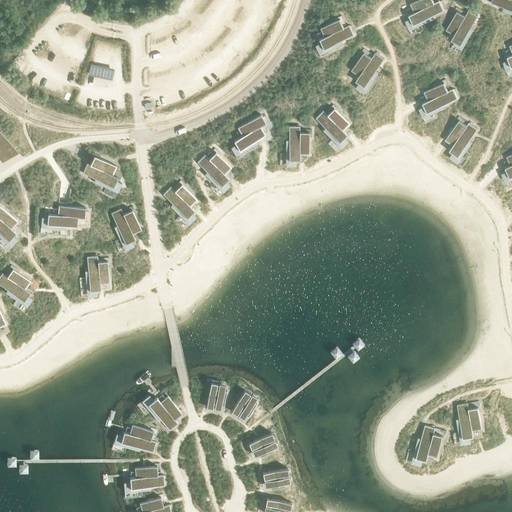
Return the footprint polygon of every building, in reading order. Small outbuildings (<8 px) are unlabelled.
[(414,12),(408,15),(410,19),(413,25),(417,23),(440,12),(444,10),(441,4),(439,0),(434,3),(414,12)] [(432,0),(417,0),(410,4),(414,12),(434,3),(432,0)] [(511,0),(491,0),(490,3),(511,10),(511,0)] [(454,35),(451,40),(455,42),(460,45),(462,42),(477,16),(471,13),(468,10),(465,15),(454,35)] [(457,11),(446,30),(454,35),(465,15),(457,11)] [(340,19),(319,28),(323,37),(344,27),(340,19)] [(323,37),(318,39),(320,43),(324,41),(327,47),(354,35),(349,25),(344,27),(323,37)] [(362,51),(351,70),(359,76),(371,58),(362,51)] [(359,76),(355,80),(359,83),(361,79),(367,83),(384,59),(375,53),(371,58),(359,76)] [(115,67),(91,62),(89,74),(113,79),(115,67)] [(444,82),(423,92),(427,100),(448,91),(444,82)] [(427,100),(422,103),(424,107),(427,113),(431,111),(454,100),(457,98),(455,92),(453,89),(448,91),(427,100)] [(333,108),(327,115),(342,130),(349,124),(333,108)] [(322,110),(315,118),(336,139),(340,134),(343,137),(347,134),(342,130),(327,115),(322,110)] [(261,114),(237,128),(242,136),(260,126),(266,123),(261,114)] [(457,122),(444,140),(452,145),(465,127),(457,122)] [(452,145),(449,150),(452,153),(458,157),(477,129),(472,125),(468,123),(465,127),(452,145)] [(242,136),(233,141),(236,145),(239,142),(243,148),(265,135),(260,126),(242,136)] [(299,126),(288,126),(288,156),(295,156),(295,160),(299,160),(299,154),(299,132),(299,126)] [(0,131),(0,155),(2,158),(17,150),(0,131)] [(309,132),(299,132),(299,154),(309,154),(309,132)] [(215,152),(209,158),(224,174),(231,167),(215,152)] [(204,154),(197,162),(218,183),(222,178),(226,181),(228,178),(224,174),(209,158),(204,154)] [(94,156),(90,164),(112,175),(116,166),(94,156)] [(87,163),(82,173),(109,185),(112,179),(116,181),(118,177),(112,175),(90,164),(87,163)] [(181,184),(174,190),(190,206),(197,199),(181,184)] [(170,186),(162,194),(183,215),(188,210),(191,213),(194,210),(190,206),(174,190),(170,186)] [(0,205),(0,218),(11,229),(18,221),(0,205)] [(58,205),(57,215),(78,216),(84,217),(85,207),(58,205)] [(118,214),(112,217),(123,240),(129,237),(131,241),(135,239),(132,234),(123,214),(123,213),(121,208),(117,210),(118,214)] [(132,210),(123,214),(132,234),(141,230),(132,210)] [(48,214),(47,218),(51,218),(51,225),(77,227),(78,216),(57,215),(48,214)] [(0,233),(5,238),(10,233),(13,236),(16,232),(11,229),(0,218),(0,233)] [(97,256),(86,257),(89,286),(96,286),(96,290),(100,289),(100,284),(98,262),(97,256)] [(107,261),(98,262),(100,284),(109,283),(107,261)] [(12,268),(7,276),(25,289),(30,281),(12,268)] [(2,273),(0,275),(0,284),(20,299),(24,293),(27,296),(30,292),(25,289),(7,276),(2,273)] [(358,336),(351,342),(355,346),(357,348),(363,343),(358,336)] [(333,345),(327,350),(333,357),(336,354),(339,351),(333,345)] [(349,354),(346,357),(351,363),(358,358),(352,351),(349,354)] [(210,382),(208,394),(216,396),(217,388),(216,388),(216,385),(211,384),(211,382),(210,382)] [(217,388),(216,396),(225,398),(226,390),(223,390),(224,387),(219,386),(219,384),(218,383),(217,388)] [(244,390),(237,400),(244,405),(248,398),(247,397),(248,395),(244,392),(245,390),(244,390)] [(208,394),(206,407),(207,405),(212,406),(213,403),(215,403),(216,396),(208,394)] [(248,398),(244,405),(252,409),(256,403),(254,401),(255,399),(250,396),(252,394),(251,394),(248,398)] [(162,400),(160,402),(174,419),(181,413),(167,395),(162,400)] [(215,403),(214,408),(215,406),(220,407),(221,405),(223,405),(225,398),(216,396),(215,403)] [(156,403),(150,407),(169,430),(178,423),(174,419),(160,402),(156,397),(153,400),(156,403)] [(237,400),(231,411),(231,412),(232,410),(237,413),(239,410),(240,411),(244,405),(237,400)] [(467,403),(457,405),(462,434),(468,433),(469,437),(473,436),(472,431),(468,409),(467,403)] [(240,411),(238,415),(238,416),(239,414),(244,417),(246,415),(248,416),(252,409),(244,405),(240,411)] [(478,407),(468,409),(472,431),(482,429),(478,407)] [(130,430),(129,433),(150,440),(153,431),(132,424),(130,430)] [(424,425),(417,454),(423,455),(422,459),(426,460),(428,455),(433,433),(435,428),(424,425)] [(123,432),(122,436),(126,437),(124,443),(153,452),(156,441),(150,440),(129,433),(123,432)] [(271,432),(260,437),(263,445),(270,442),(269,440),(272,439),(269,434),(271,433),(271,432)] [(433,433),(428,455),(437,457),(443,436),(433,433)] [(260,437),(248,443),(250,442),(252,447),(255,446),(256,448),(263,445),(260,437)] [(270,442),(263,445),(266,453),(274,450),(272,447),(275,446),(273,441),(275,440),(270,442)] [(256,448),(251,450),(251,451),(253,450),(256,455),(258,454),(259,456),(266,453),(263,445),(256,448)] [(36,448),(28,448),(28,456),(32,456),(36,456),(36,448)] [(13,456),(4,456),(4,465),(13,465),(13,462),(13,456)] [(22,464),(18,464),(18,473),(26,473),(26,464),(22,464)] [(156,466),(134,468),(135,477),(157,475),(156,466)] [(287,468),(274,470),(276,478),(283,477),(283,475),(286,474),(285,469),(287,469),(287,468)] [(274,470),(262,472),(262,473),(264,473),(265,478),(268,477),(268,479),(276,478),(274,470)] [(135,477),(129,478),(130,482),(134,481),(134,488),(164,485),(163,475),(157,475),(135,477)] [(283,477),(276,478),(277,487),(285,485),(285,483),(287,482),(286,477),(289,477),(288,476),(283,477)] [(268,479),(263,480),(263,481),(266,481),(267,486),(269,486),(270,488),(277,487),(276,478),(268,479)] [(160,497),(139,503),(141,509),(142,511),(163,506),(160,497)] [(266,498),(268,499),(267,504),(270,505),(269,507),(277,508),(278,500),(266,498)] [(278,500),(277,508),(284,510),(285,508),(288,508),(289,503),(291,503),(291,502),(278,500)]
